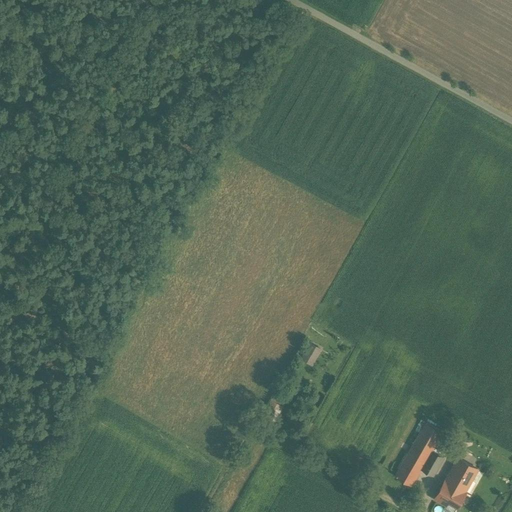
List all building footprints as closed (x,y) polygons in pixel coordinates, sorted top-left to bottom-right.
[(322,348),(311,342),(301,359),(312,365),(322,348)] [(441,431),(426,422),(412,446),(428,455),(431,450),(431,449),(441,431)] [(428,455),(412,446),(395,476),(411,485),(420,469),(428,455)] [(443,457),(431,450),(428,455),(420,469),(432,476),(443,457)] [(458,458),(445,480),(434,498),(446,505),(448,501),(457,506),(465,492),(464,491),(477,469),(458,458)]
